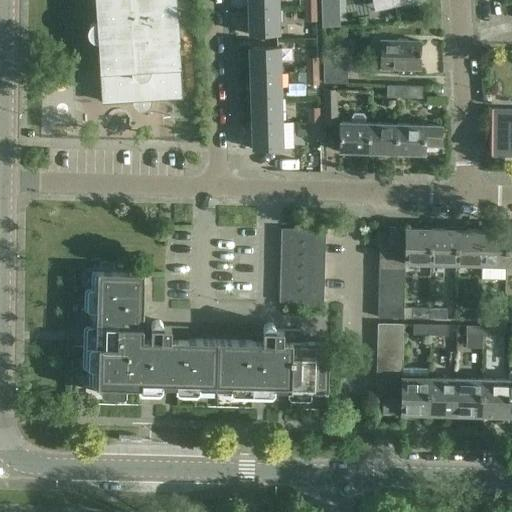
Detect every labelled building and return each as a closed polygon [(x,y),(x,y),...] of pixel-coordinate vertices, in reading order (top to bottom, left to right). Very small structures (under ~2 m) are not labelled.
[(95,0),(97,23),(91,23),(89,26),(89,38),(93,41),(98,40),(100,71),(100,72),(101,72),(103,100),(102,101),(102,102),(181,97),(177,43),(178,43),(178,42),(175,10),(174,10),(173,0),(95,0)] [(248,0),(249,9),(276,8),(276,0),(248,0)] [(276,8),(249,9),(249,36),(277,35),(276,8)] [(315,8),(306,8),(306,22),(316,22),(315,8)] [(419,41),(380,40),(379,68),(419,69),(419,41)] [(250,73),(278,72),(278,47),(250,48),(250,73)] [(307,72),(317,71),(317,57),(307,57),(307,72)] [(345,83),(346,60),(322,60),(323,83),(345,83)] [(317,71),(307,72),(307,85),(317,85),(317,71)] [(279,98),(278,72),(250,73),(251,98),(279,98)] [(396,97),(396,85),(385,85),(385,97),(396,97)] [(396,85),(396,97),(421,98),(421,86),(396,85)] [(336,113),(335,90),(323,89),(323,113),(336,113)] [(279,123),(279,98),(251,98),(252,123),(279,123)] [(309,122),(318,122),(318,108),(308,108),(309,122)] [(511,109),(491,109),(490,153),(511,153),(511,109)] [(367,152),(368,123),(364,123),(364,118),(362,114),(353,113),(350,117),(350,122),(338,122),(338,152),(367,152)] [(318,122),(309,122),(309,135),(318,135),(318,122)] [(279,123),(252,123),(252,149),(280,149),(279,123)] [(367,152),(395,153),(395,124),(368,123),(367,152)] [(395,124),(395,153),(423,154),(423,145),(438,145),(439,125),(395,124)] [(403,262),(429,263),(430,228),(404,228),(389,227),(389,245),(404,245),(404,257),(403,262)] [(302,242),(303,229),(281,228),(280,241),(302,242)] [(429,263),(455,264),(455,229),(430,228),(429,263)] [(303,229),(302,242),(324,242),(325,230),(303,229)] [(455,264),(480,264),(481,230),(455,229),(455,264)] [(480,264),(505,265),(505,230),(481,230),(480,264)] [(302,254),(302,242),(280,241),(280,253),(302,254)] [(302,242),(302,254),(324,254),(324,242),(302,242)] [(379,244),(379,257),(404,257),(404,245),(389,245),(379,244)] [(302,266),(302,254),(280,253),(280,265),(302,266)] [(302,254),(302,266),(324,266),(324,254),(302,254)] [(403,269),(403,262),(404,257),(379,257),(379,269),(403,269)] [(301,278),(302,266),(280,265),(279,277),(301,278)] [(302,266),(301,278),(323,278),(324,266),(302,266)] [(403,281),(403,269),(379,269),(378,281),(403,281)] [(155,396),(155,390),(214,392),(216,340),(187,339),(187,327),(162,326),(162,324),(161,323),(160,321),(158,320),(156,320),(154,320),(153,321),(151,323),(151,325),(150,326),(150,338),(134,338),(134,312),(142,313),(143,273),(92,272),(89,386),(100,386),(100,389),(100,391),(101,392),(102,394),(104,395),(105,395),(122,395),(125,393),(125,387),(138,387),(138,395),(155,396)] [(301,290),(301,278),(279,277),(279,289),(301,290)] [(301,278),(301,290),(323,290),(323,278),(301,278)] [(403,293),(403,281),(378,281),(378,293),(403,293)] [(301,302),(301,290),(279,289),(279,302),(301,302)] [(301,290),(301,302),(323,303),(323,290),(301,290)] [(402,305),(403,293),(378,293),(378,305),(402,305)] [(402,305),(378,305),(377,317),(402,317),(402,305)] [(428,318),(428,308),(411,308),(411,318),(428,318)] [(428,308),(428,318),(445,319),(445,309),(428,308)] [(478,320),(479,309),(462,309),(462,319),(478,320)] [(479,309),(478,320),(495,320),(495,310),(479,309)] [(267,399),(267,393),(327,394),(329,343),(299,342),(299,330),(275,329),(275,327),(274,326),(272,324),(271,323),(269,323),(267,323),(265,324),(264,326),(263,328),(263,329),(262,329),(262,341),(216,340),(214,392),(251,392),(250,398),(267,399)] [(377,335),(402,336),(402,324),(377,323),(377,335)] [(428,335),(429,324),(412,324),(412,334),(428,335)] [(429,324),(428,335),(446,335),(446,325),(429,324)] [(481,336),(481,326),(465,325),(464,336),(481,336)] [(481,326),(481,336),(498,337),(499,326),(481,326)] [(401,348),(402,336),(377,335),(377,347),(401,348)] [(401,360),(401,348),(377,347),(376,359),(401,360)] [(401,372),(401,360),(376,359),(376,371),(401,372)] [(401,376),(401,372),(376,371),(376,384),(401,384),(401,376)] [(428,377),(401,376),(401,384),(376,384),(375,395),(375,396),(383,396),(383,413),(427,414),(428,377)] [(454,378),(428,377),(427,414),(453,415),(454,378)] [(480,378),(454,378),(453,415),(479,416),(480,378)] [(507,379),(480,378),(479,416),(506,416),(507,379)]
